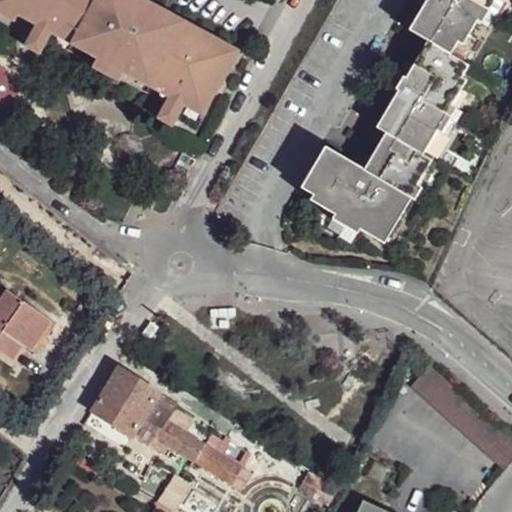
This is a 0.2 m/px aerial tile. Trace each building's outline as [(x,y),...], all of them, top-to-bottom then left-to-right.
[(0,0),(0,11),(29,29),(22,43),(37,52),(44,40),(161,104),(153,119),(167,126),(176,114),(193,123),(235,53),(142,0),(0,0)] [(422,0),(402,34),(421,44),(445,58),(452,46),(457,49),(472,24),(487,0),(422,0)] [(493,2),(490,0),(487,0),(472,24),(478,27),(493,2)] [(445,58),(421,44),(369,129),(378,135),(415,157),(432,130),(444,109),(459,85),(454,82),(462,68),(445,58)] [(450,111),(444,109),(432,130),(437,134),(450,111)] [(415,157),(378,135),(358,168),(320,147),(295,188),(308,196),(304,201),(330,216),(357,232),(381,246),(408,203),(416,188),(430,165),(415,157)] [(421,191),(416,188),(408,203),(413,206),(421,191)] [(352,238),(357,232),(330,216),(326,223),(352,238)] [(4,292),(0,297),(0,353),(7,359),(17,345),(23,347),(43,317),(4,292)] [(511,437),(427,364),(408,385),(504,468),(511,459),(511,437)] [(157,393),(119,370),(93,413),(131,435),(154,397),(157,393)] [(169,406),(154,397),(131,435),(145,445),(151,436),(161,420),(169,406)] [(202,445),(161,420),(151,436),(191,460),(202,445)] [(240,470),(202,445),(191,460),(231,485),(240,470)] [(331,490),(302,472),(292,489),(321,507),(331,490)] [(385,511),(357,499),(350,511),(385,511)]
